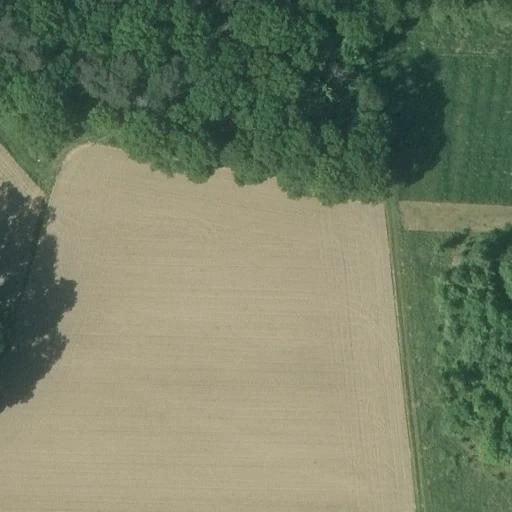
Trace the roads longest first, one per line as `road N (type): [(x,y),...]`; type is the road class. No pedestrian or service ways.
road 1 (track): [(425,511),(366,0)]
road 2 (track): [(369,16),(328,147),(252,106),(219,105),(167,106),(91,127),(66,143)]
